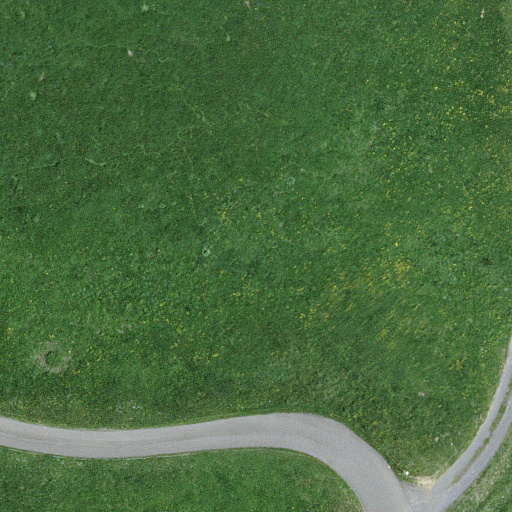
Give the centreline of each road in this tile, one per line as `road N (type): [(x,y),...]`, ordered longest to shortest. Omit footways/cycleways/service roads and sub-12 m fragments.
road 1 (tertiary): [(391,511),(365,462),(296,433),(116,449),(0,433)]
road 2 (track): [(427,511),(493,437),(511,363)]
